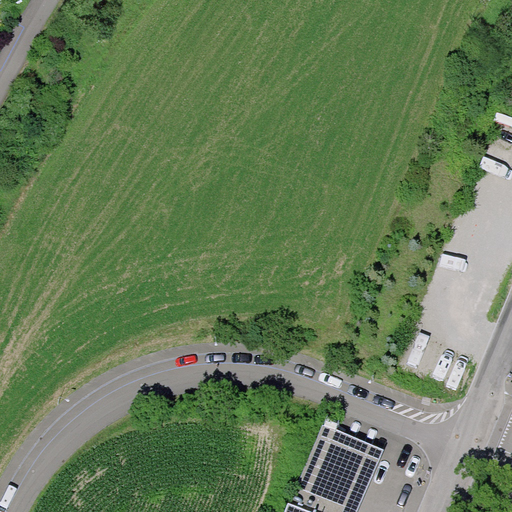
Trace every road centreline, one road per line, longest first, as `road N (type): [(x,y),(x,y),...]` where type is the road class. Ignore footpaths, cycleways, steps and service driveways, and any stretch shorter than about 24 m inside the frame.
road 1 (residential): [(466,441),(313,388),(229,369),(148,387),(62,435),(14,511)]
road 2 (residential): [(466,441),(511,327)]
